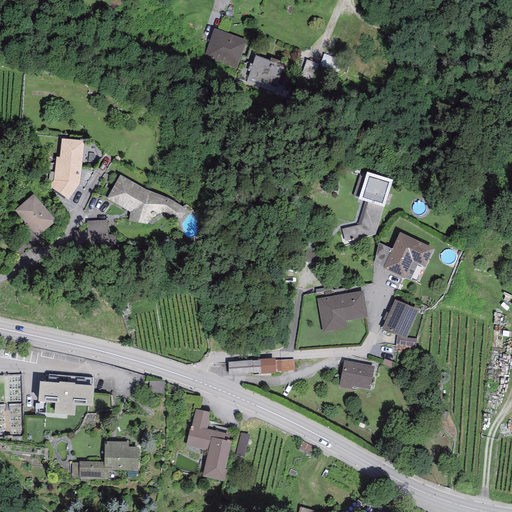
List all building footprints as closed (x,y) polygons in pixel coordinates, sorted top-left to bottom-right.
[(247,40),(214,28),(203,57),(237,69),(247,40)] [(269,61),(256,55),(246,82),(277,94),(289,65),(271,58),(269,61)] [(84,141),(61,138),(59,157),(55,156),(53,180),(49,186),(68,200),(80,183),(84,141)] [(366,172),(358,199),(365,201),(357,226),(342,229),(344,242),(375,235),(392,180),(366,172)] [(146,190),(120,175),(107,199),(130,211),(128,221),(147,225),(149,221),(153,217),(155,215),(159,213),(163,212),(168,214),(171,217),(177,219),(180,218),(182,217),(184,213),(184,210),(181,206),(169,198),(146,190)] [(56,220),(33,194),(15,210),(38,236),(56,220)] [(86,220),(87,230),(74,230),(74,249),(114,247),(114,234),(107,235),(107,220),(86,220)] [(434,249),(400,233),(392,249),(383,267),(383,268),(405,279),(413,262),(425,267),(434,249)] [(383,267),(392,249),(378,243),(373,262),(383,267)] [(316,251),(306,249),(304,262),(314,264),(316,251)] [(369,318),(364,291),(317,299),(323,333),(346,329),(345,322),(369,318)] [(419,310),(394,299),(381,330),(397,336),(406,340),(407,337),(419,310)] [(416,339),(407,337),(406,340),(397,336),(395,344),(415,347),(416,339)] [(257,359),(257,360),(260,360),(261,373),(258,373),(258,374),(276,373),(276,372),(275,361),(275,358),(257,359)] [(294,359),(275,361),(276,372),(295,370),(294,359)] [(252,360),(228,362),(229,375),(258,373),(261,373),(260,360),(257,360),(252,361),(252,360)] [(374,367),(344,361),(338,387),(352,390),(352,386),(370,390),(374,367)] [(48,382),(39,381),(38,402),(39,402),(38,413),(75,416),(76,405),(92,406),(94,386),(93,386),(93,378),(49,374),(48,382)] [(165,381),(149,381),(149,393),(164,394),(165,381)] [(210,412),(195,409),(190,430),(189,430),(185,446),(208,451),(202,476),(224,482),(227,470),(225,469),(231,442),(228,441),(229,434),(226,433),(227,428),(207,424),(210,412)] [(250,435),(241,433),(235,455),(243,457),(250,435)] [(129,442),(104,441),(104,462),(104,467),(111,467),(111,470),(138,471),(138,447),(129,447),(129,442)] [(111,467),(104,467),(104,462),(79,461),(79,462),(71,462),(71,479),(108,479),(108,470),(111,470),(111,467)]
